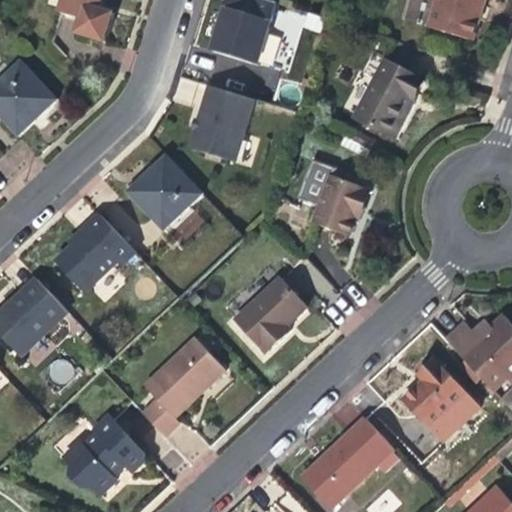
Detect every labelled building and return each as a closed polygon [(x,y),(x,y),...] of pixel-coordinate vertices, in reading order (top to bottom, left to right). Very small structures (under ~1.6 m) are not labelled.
[(91,19),(96,4),(97,0),(59,0),(57,9),(76,14),(91,19)] [(258,62),(275,0),(229,0),(224,17),(215,49),(258,62)] [(436,0),(429,26),(476,40),(485,10),(488,0),(436,0)] [(111,9),(96,4),(91,19),(76,14),(71,28),(102,38),(111,9)] [(301,26),(318,32),(322,20),(278,6),(270,31),(297,40),(301,26)] [(405,95),(411,98),(422,77),(382,56),(351,115),(385,133),(405,95)] [(18,58),(0,73),(0,116),(15,133),(35,115),(54,98),(18,58)] [(234,158),(253,96),(208,82),(199,112),(189,144),(234,158)] [(406,107),(411,98),(405,95),(385,133),(391,136),(406,107)] [(202,195),(166,156),(147,174),(125,193),(162,233),(202,195)] [(350,219),(353,213),(364,185),(331,171),(311,219),(344,233),(350,219)] [(369,187),(364,185),(353,213),(358,215),(369,187)] [(185,239),(204,222),(194,211),(175,228),(185,239)] [(84,228),(91,236),(116,263),(120,267),(135,253),(99,215),(84,228)] [(116,263),(91,236),(83,243),(77,249),(73,245),(55,262),(83,293),(116,263)] [(235,319),(266,353),(285,337),(293,329),(290,325),(310,307),(282,276),(235,319)] [(12,301),(0,312),(0,335),(19,356),(67,312),(36,279),(12,301)] [(500,401),(509,392),(511,389),(511,381),(511,380),(511,379),(511,325),(501,314),(488,326),(496,335),(465,363),(500,401)] [(496,335),(488,326),(482,320),(475,326),(469,332),(460,322),(442,339),(465,363),(496,335)] [(146,386),(159,399),(177,418),(206,391),(228,370),(198,338),(146,386)] [(67,357),(47,363),(53,384),(74,378),(67,357)] [(408,399),(431,424),(466,393),(437,361),(421,376),(427,382),(421,387),(408,399)] [(511,395),(509,392),(500,401),(511,413),(511,395)] [(177,418),(159,399),(142,414),(164,437),(180,422),(177,418)] [(143,460),(144,454),(108,415),(93,429),(97,433),(84,445),(80,441),(64,457),(70,464),(70,475),(81,487),(92,487),(100,495),(116,479),(113,476),(120,469),(125,464),(129,468),(136,467),(143,460)] [(391,450),(361,418),(332,446),(298,477),(328,509),(391,450)] [(511,440),(493,458),(496,462),(511,446),(511,440)] [(511,511),(511,507),(496,491),(473,511),(511,511)]
